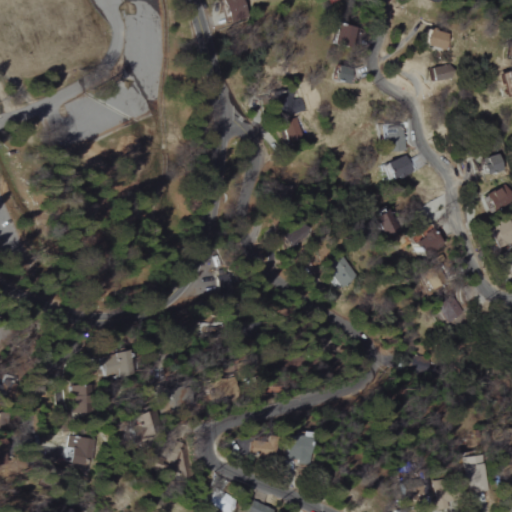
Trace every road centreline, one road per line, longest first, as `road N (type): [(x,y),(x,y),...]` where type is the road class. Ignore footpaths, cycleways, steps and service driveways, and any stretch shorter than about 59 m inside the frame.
road 1 (residential): [(223,111),(245,131),(254,164),(245,239),(275,285),(334,316),(375,353),(371,375),(333,398),(228,424),(211,438),(210,461),(292,499)]
road 2 (residential): [(190,0),(223,111),(210,222),(196,265),(173,298),(130,318),(84,318),(0,287)]
road 3 (residential): [(376,0),(384,20),(367,75),(410,100),(419,144),(446,180),(476,290),(499,302),(511,299)]
road 4 (residential): [(84,318),(42,388),(42,482)]
